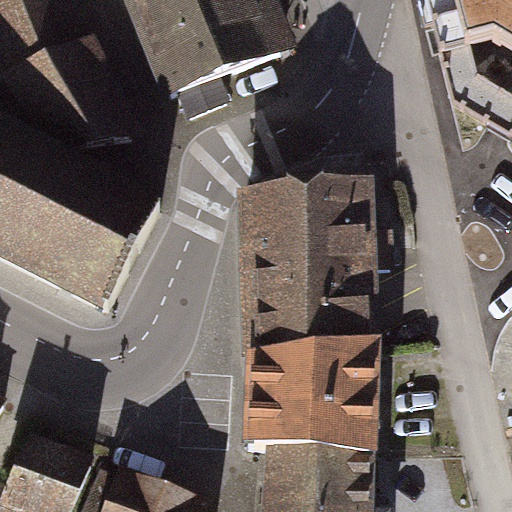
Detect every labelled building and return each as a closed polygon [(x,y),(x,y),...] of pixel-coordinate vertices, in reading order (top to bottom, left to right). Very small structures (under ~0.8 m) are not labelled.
[(60,0),(0,0),(0,74),(1,77),(4,75),(43,131),(75,146),(126,140),(60,0)] [(125,0),(164,97),(175,93),(184,117),(194,113),(220,102),(211,79),(274,54),(271,46),(269,47),(260,23),(261,23),(259,16),(257,16),(250,0),(125,0)] [(511,0),(444,0),(447,1),(452,20),(456,19),(462,42),(486,36),(487,41),(494,45),(496,41),(511,49),(511,0)] [(0,259),(103,311),(154,211),(104,186),(0,133),(0,259)] [(237,201),(247,359),(371,349),(371,348),(367,271),(385,269),(383,235),(364,236),(361,181),(350,182),(351,188),(315,192),(316,195),(303,196),(303,190),(287,191),(288,197),(237,201)] [(371,355),(371,349),(247,359),(246,377),(242,448),(267,451),(268,448),(363,458),(368,355),(371,355)] [(64,511),(84,465),(24,444),(0,497),(0,507),(12,511),(64,511)] [(262,511),(360,511),(363,458),(268,448),(267,451),(262,511)] [(77,511),(104,511),(117,477),(97,469),(77,511)] [(199,511),(200,507),(117,477),(104,511),(199,511)]
